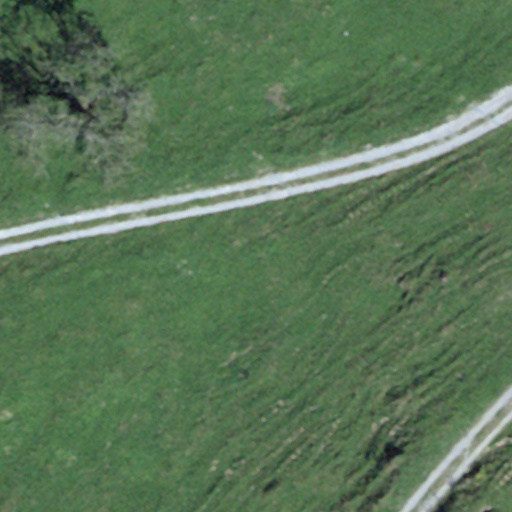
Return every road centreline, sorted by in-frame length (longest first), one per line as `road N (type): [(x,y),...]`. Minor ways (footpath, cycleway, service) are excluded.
road 1 (track): [(511,107),(435,145),(330,178),(0,243)]
road 2 (track): [(416,511),(511,404)]
